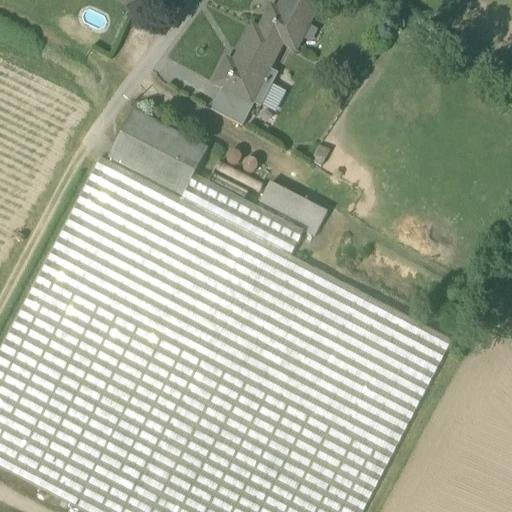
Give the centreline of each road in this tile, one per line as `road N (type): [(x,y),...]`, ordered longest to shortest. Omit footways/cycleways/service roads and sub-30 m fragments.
road 1 (track): [(84,146),(0,307)]
road 2 (residential): [(190,0),(84,146)]
